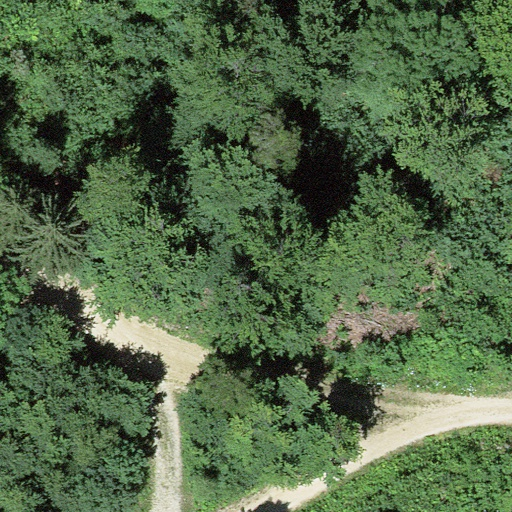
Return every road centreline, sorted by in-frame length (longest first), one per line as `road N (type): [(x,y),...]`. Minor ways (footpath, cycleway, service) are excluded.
road 1 (track): [(133,348),(304,386),(488,403)]
road 2 (track): [(0,264),(133,348),(163,432),(161,511)]
road 3 (track): [(511,406),(488,403),(388,437),(255,511)]
